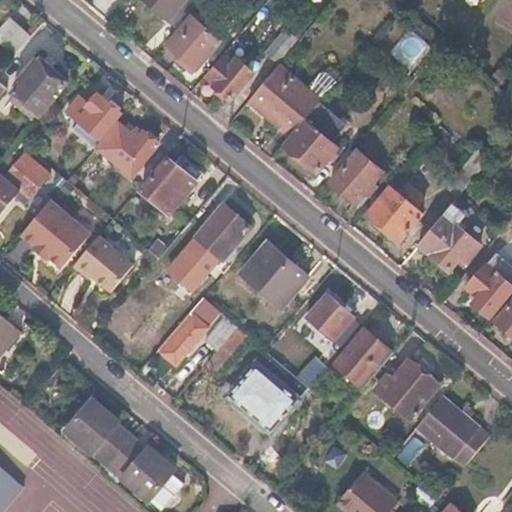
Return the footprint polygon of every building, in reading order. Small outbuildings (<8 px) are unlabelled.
[(140,0),(169,24),(182,8),(177,4),(180,0),(140,0)] [(189,18),(190,19),(166,47),(196,71),(220,44),(215,40),(197,25),(195,24),(204,12),(197,7),(189,18)] [(12,16),(0,29),(0,41),(15,54),(33,35),(12,16)] [(201,21),(197,25),(215,40),(219,35),(201,21)] [(293,40),(281,30),(261,54),(273,64),(293,40)] [(19,78),(22,81),(14,91),(16,93),(36,111),(40,113),(66,80),(40,58),(39,60),(36,58),(19,78)] [(224,60),(212,75),(218,81),(214,86),(211,89),(227,102),(250,75),(234,62),(231,66),(224,60)] [(317,103),(335,80),(326,74),(319,74),(309,85),(281,62),(249,100),(291,134),(317,103)] [(212,75),(207,80),(214,86),(218,81),(212,75)] [(67,108),(77,117),(70,125),(92,143),(99,135),(101,136),(121,112),(118,110),(121,107),(109,96),(106,99),(98,92),(90,101),(80,93),(67,108)] [(16,93),(11,99),(31,117),(36,111),(16,93)] [(289,137),(291,139),(284,148),(314,174),(341,144),(335,139),(345,128),(317,103),(291,134),(289,137)] [(117,121),(98,144),(132,174),(158,143),(145,132),(138,139),(117,121)] [(490,157),(477,147),(444,188),(456,198),(490,157)] [(15,161),(9,156),(0,166),(0,210),(19,189),(30,199),(51,175),(24,151),(15,161)] [(380,173),(355,152),(328,184),(352,206),(363,194),(367,189),(380,173)] [(188,173),(170,158),(144,189),(170,211),(200,177),(191,169),(188,173)] [(367,189),(363,194),(368,198),(372,194),(367,189)] [(420,217),(389,190),(366,217),(396,244),(420,217)] [(49,199),(19,233),(31,244),(29,246),(43,258),(45,255),(58,266),(87,232),(49,199)] [(250,227),(224,203),(197,234),(224,257),(250,227)] [(463,218),(449,206),(419,241),(433,252),(430,257),(448,272),(459,260),(464,264),(478,247),(455,227),(463,218)] [(124,258),(97,234),(67,269),(94,293),(124,258)] [(308,276),(269,242),(242,272),(281,307),(308,276)] [(511,294),(511,269),(496,257),(465,291),(477,300),(473,306),(487,319),(508,295),(510,297),(511,294)] [(354,316),(328,294),(307,319),(332,342),(354,316)] [(213,306),(201,295),(156,345),(173,361),(204,326),(199,322),(213,306)] [(511,301),(493,324),(511,340),(511,301)] [(0,307),(0,334),(13,319),(0,307)] [(236,325),(224,315),(204,338),(215,348),(236,325)] [(251,338),(238,327),(205,365),(218,376),(251,338)] [(392,353),(363,327),(332,362),(362,387),(392,353)] [(256,363),(255,361),(226,395),(270,432),(298,399),(295,396),(305,385),(266,351),(256,363)] [(392,379),(386,374),(375,387),(410,417),(437,383),(408,358),(392,379)] [(481,424),(443,392),(415,425),(452,457),(454,455),(465,464),(490,434),(480,425),(481,424)] [(96,396),(67,427),(108,463),(133,433),(122,423),(124,420),(96,396)] [(133,433),(108,463),(162,511),(186,483),(176,474),(180,469),(152,444),(149,447),(133,433)] [(0,466),(0,481),(11,491),(19,482),(0,466)] [(361,473),(335,503),(345,511),(391,511),(388,509),(394,501),(361,473)]
